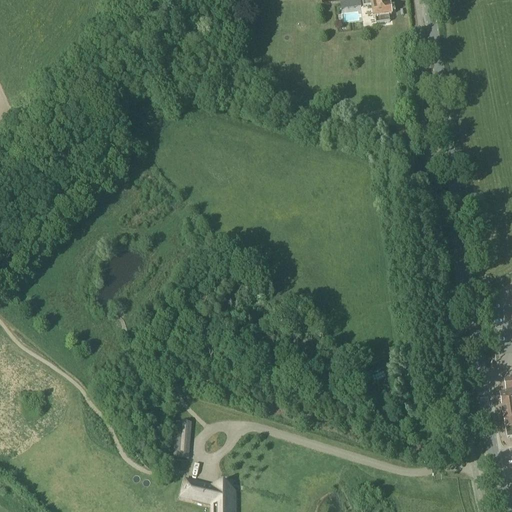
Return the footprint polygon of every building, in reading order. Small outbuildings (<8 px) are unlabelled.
[(390,8),(388,0),(373,0),(371,0),(371,1),(362,2),(363,8),(371,7),(372,11),(373,20),(375,19),(376,26),(390,24),(389,17),(391,17),(391,16),(392,14),(392,11),(390,10),(390,8)] [(344,18),(347,29),(364,24),(361,13),(344,18)] [(511,379),(504,381),(506,393),(500,394),(504,429),(505,429),(506,439),(511,438),(511,379)] [(190,425),(176,424),(174,446),(188,448),(190,425)] [(246,511),(244,501),(227,504),(228,509),(216,508),(217,499),(179,496),(178,510),(207,511),(246,511)]
